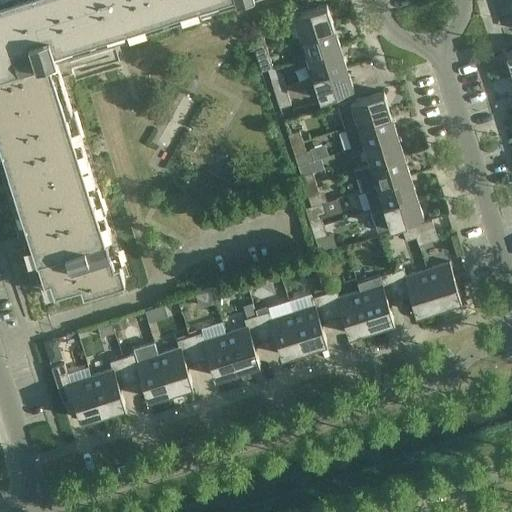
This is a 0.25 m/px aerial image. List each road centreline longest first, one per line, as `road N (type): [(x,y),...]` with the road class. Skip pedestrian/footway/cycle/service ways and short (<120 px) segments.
road 1 (residential): [(511,337),(478,348),(438,384),(34,506)]
road 2 (residential): [(511,294),(424,30)]
road 3 (residential): [(356,511),(476,473),(511,477)]
